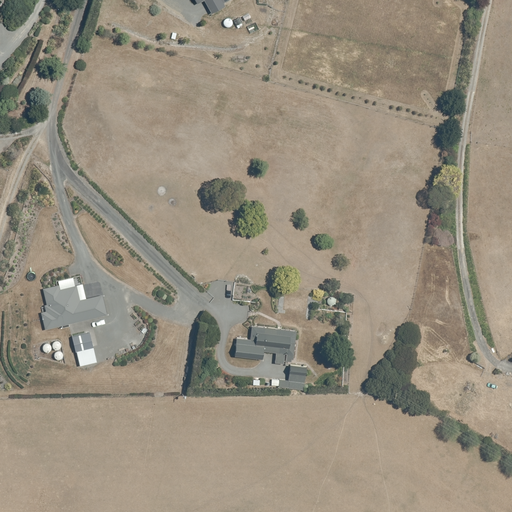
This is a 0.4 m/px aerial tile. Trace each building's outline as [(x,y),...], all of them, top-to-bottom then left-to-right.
[(192,0),(195,4),(201,0),(209,14),(223,6),(222,4),(228,0),(192,0)] [(44,311),(39,312),(43,328),(67,323),(105,314),(101,294),(84,298),(81,282),(79,274),(55,280),(56,284),(41,288),(44,303),(43,303),(44,311)] [(97,343),(93,323),(69,327),(77,365),(94,361),(90,345),(97,343)] [(285,353),(284,360),(288,361),(288,359),(292,359),(295,330),(250,325),(248,341),(232,339),(231,356),(261,359),(262,351),(274,352),(273,362),(281,362),(282,353),(285,353)] [(286,364),(284,379),(283,387),(301,389),(304,366),(286,364)] [(277,378),(252,376),(251,384),(277,386),(277,378)]
